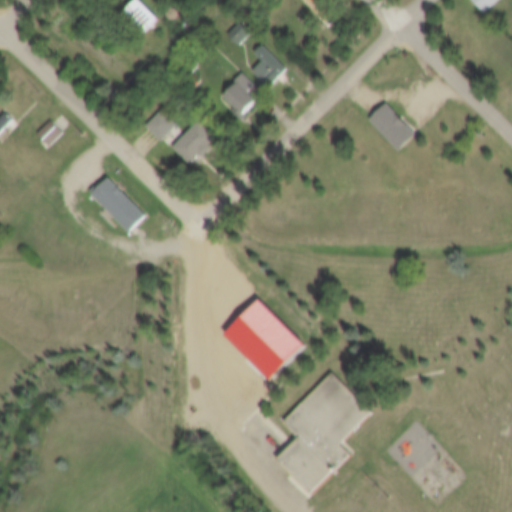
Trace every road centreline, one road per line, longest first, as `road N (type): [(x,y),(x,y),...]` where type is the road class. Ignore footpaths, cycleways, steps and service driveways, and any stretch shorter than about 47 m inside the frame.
road 1 (residential): [(203,228),(410,20)]
road 2 (residential): [(203,228),(0,31)]
road 3 (residential): [(511,129),(389,0)]
